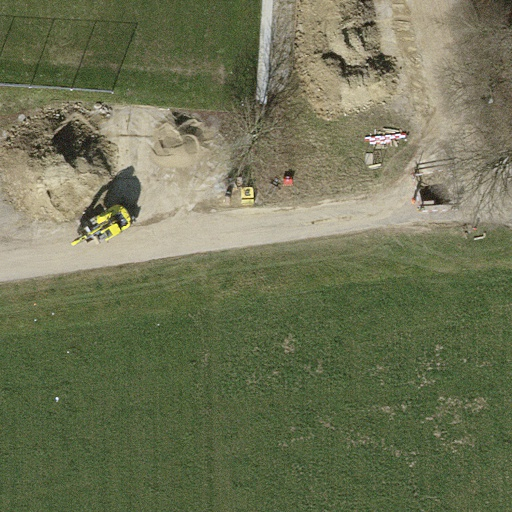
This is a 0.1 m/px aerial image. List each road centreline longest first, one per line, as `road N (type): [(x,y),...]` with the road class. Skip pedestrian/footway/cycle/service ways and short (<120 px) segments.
road 1 (track): [(441,198),(0,267)]
road 2 (track): [(441,198),(451,0)]
